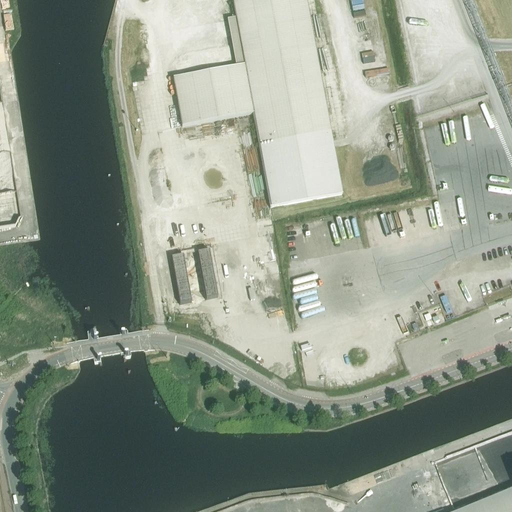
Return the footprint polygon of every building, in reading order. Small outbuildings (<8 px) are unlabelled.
[(182,127),(253,114),(271,209),(342,196),(305,0),(253,0),(233,4),(245,67),(173,80),(182,127)] [(364,68),(365,77),(389,73),(388,63),(364,68)] [(218,298),(209,252),(197,254),(206,301),(218,298)] [(192,303),(183,257),(171,259),(180,305),(192,303)] [(511,511),(511,493),(466,511),(511,511)]
